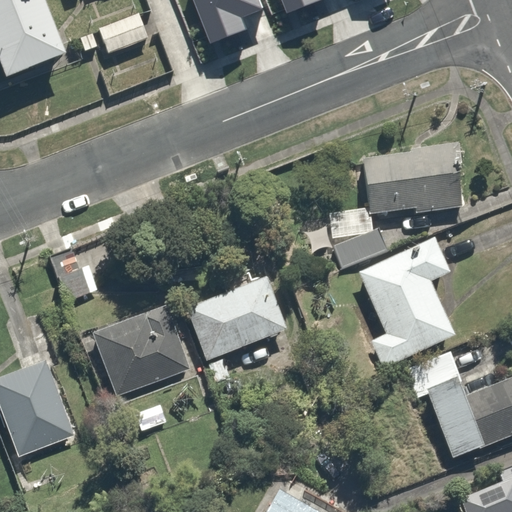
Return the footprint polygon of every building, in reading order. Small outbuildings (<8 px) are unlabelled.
[(50,0),(0,0),(0,60),(4,71),(69,45),(50,0)] [(258,0),(192,0),(210,44),(247,30),(242,17),(262,10),(258,0)] [(281,0),(287,14),(321,0),(281,0)] [(140,12),(100,28),(110,53),(150,37),(140,12)] [(464,150),(363,160),(369,215),(469,206),(464,150)] [(330,251),(338,271),(390,252),(382,232),(330,251)] [(440,245),(362,278),(386,334),(373,340),(386,371),(462,339),(439,285),(455,279),(440,245)] [(280,286),(198,309),(216,371),(297,348),(280,286)] [(173,314),(98,338),(117,396),(192,371),(173,314)] [(451,353),(404,372),(415,401),(430,395),(458,465),(490,452),(451,353)] [(55,360),(0,380),(0,394),(23,456),(82,434),(55,360)] [(504,492),(466,503),(468,511),(511,511),(511,466),(497,471),(504,492)] [(324,511),(281,487),(267,511),(324,511)]
